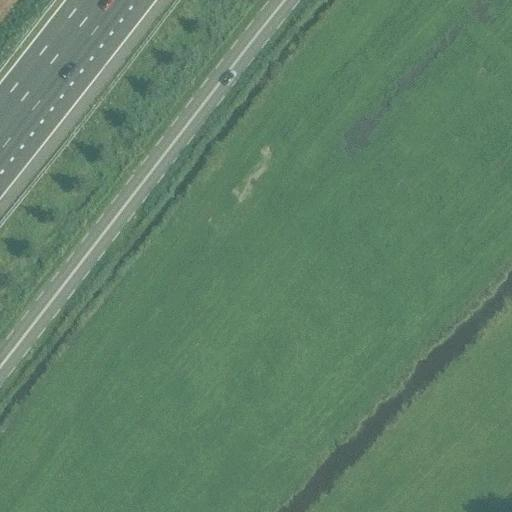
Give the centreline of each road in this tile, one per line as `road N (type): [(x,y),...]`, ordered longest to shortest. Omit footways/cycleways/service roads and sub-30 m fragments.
road 1 (secondary): [(0,368),(285,0)]
road 2 (motorway): [(0,128),(100,0)]
